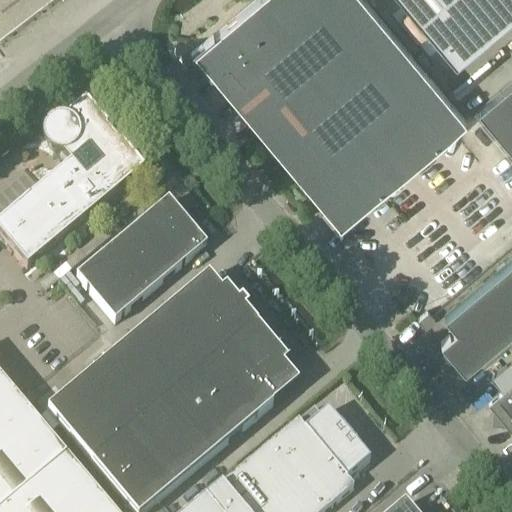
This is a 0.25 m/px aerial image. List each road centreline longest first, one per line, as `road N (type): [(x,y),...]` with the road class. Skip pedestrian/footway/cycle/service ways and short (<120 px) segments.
road 1 (unclassified): [(109,13),(342,322),(501,511)]
road 2 (unclassified): [(0,96),(109,13)]
